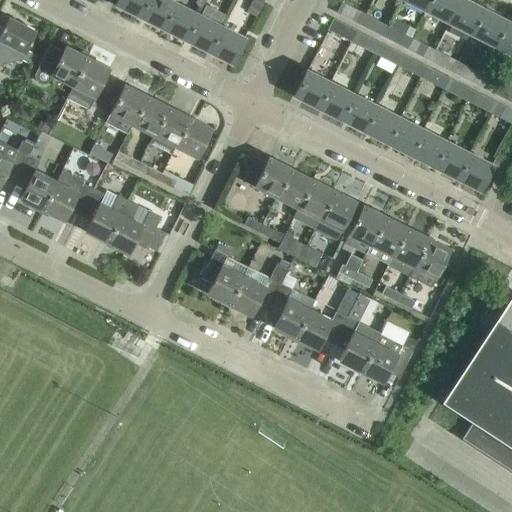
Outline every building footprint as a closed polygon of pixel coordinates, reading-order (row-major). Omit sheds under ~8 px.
[(115,0),(115,2),(138,14),(145,0),(115,0)] [(145,0),(138,14),(162,26),(174,1),(173,0),(145,0)] [(195,0),(195,1),(200,9),(203,0),(195,0)] [(408,0),(425,9),(429,0),(408,0)] [(449,21),(459,0),(429,0),(425,9),(449,21)] [(472,32),(485,7),(470,0),(459,0),(449,21),(472,32)] [(162,26),(185,38),(198,13),(174,1),(162,26)] [(336,11),(359,23),(364,13),(341,1),(336,11)] [(495,44),(508,19),(485,7),(472,32),(495,44)] [(198,13),(185,38),(208,50),(221,24),(219,23),(201,14),(198,13)] [(359,23),(382,35),(388,25),(364,13),(359,23)] [(0,63),(2,64),(3,63),(22,58),(27,60),(31,52),(26,49),(36,29),(8,15),(0,30),(0,63)] [(350,40),(355,30),(332,18),(327,28),(350,40)] [(511,52),(511,21),(508,19),(495,44),(511,52)] [(221,24),(208,50),(232,62),(245,36),(221,24)] [(382,35),(406,47),(411,37),(388,25),(382,35)] [(350,40),(373,52),(378,42),(355,30),(350,40)] [(406,47),(429,59),(434,49),(411,37),(406,47)] [(373,52),(396,64),(402,54),(378,42),(373,52)] [(49,43),(34,74),(34,75),(34,76),(34,77),(35,78),(35,79),(36,80),(37,80),(37,81),(38,81),(38,82),(39,82),(40,82),(41,82),(42,83),(43,82),(44,82),(45,82),(46,82),(50,74),(72,85),(87,55),(65,44),(62,50),(49,43)] [(429,59),(452,71),(457,61),(434,49),(429,59)] [(396,64),(420,76),(425,66),(402,54),(396,64)] [(72,85),(66,96),(88,107),(90,104),(101,109),(106,100),(115,83),(104,77),(109,66),(87,55),(72,85)] [(452,71),(475,83),(480,73),(457,61),(452,71)] [(420,76),(443,88),(448,78),(425,66),(420,76)] [(293,93),(316,105),(329,80),(306,68),(293,93)] [(475,83),(499,95),(504,85),(480,73),(475,83)] [(443,88),(466,100),(472,90),(448,78),(443,88)] [(316,105),(340,117),(353,92),(329,80),(316,105)] [(110,112),(105,121),(126,132),(131,123),(146,93),(124,82),(115,100),(109,112),(110,112)] [(499,95),(511,102),(511,89),(504,85),(499,95)] [(466,100),(490,112),(495,102),(472,90),(466,100)] [(340,117),(363,129),(376,104),(353,92),(340,117)] [(131,123),(152,134),(168,104),(146,93),(131,123)] [(490,112),(511,123),(511,110),(495,102),(490,112)] [(170,153),(174,145),(189,115),(168,104),(152,134),(148,142),(170,153)] [(363,129),(386,141),(399,116),(376,104),(363,129)] [(174,145),(179,147),(197,156),(211,127),(189,115),(174,145)] [(386,141),(410,153),(422,128),(399,116),(386,141)] [(36,126),(48,132),(51,125),(39,119),(36,126)] [(61,147),(69,132),(56,125),(48,140),(61,147)] [(410,153),(433,165),(446,140),(422,128),(410,153)] [(0,182),(4,175),(14,181),(27,155),(32,144),(21,139),(16,149),(0,140),(0,182)] [(433,165),(456,177),(469,152),(446,140),(433,165)] [(98,150),(113,158),(117,150),(102,142),(98,150)] [(129,165),(134,168),(139,160),(117,150),(113,158),(129,165)] [(469,152),(456,177),(480,189),(492,164),(469,152)] [(38,161),(27,155),(14,181),(25,186),(20,197),(41,208),(55,180),(33,170),(38,161)] [(276,196),(291,166),(268,155),(266,161),(254,155),(242,179),(276,196)] [(141,172),(156,180),(160,171),(139,160),(134,168),(141,172)] [(297,207),(312,177),(291,166),(276,196),(297,207)] [(69,209),(79,213),(91,188),(81,183),(83,179),(62,168),(55,181),(55,180),(41,208),(63,219),(69,209)] [(156,180),(171,188),(176,179),(160,171),(156,180)] [(297,207),(293,215),(302,219),(314,225),(314,226),(334,188),(312,177),(297,207)] [(85,230),(106,240),(127,199),(117,194),(110,209),(98,203),(103,194),(91,188),(79,213),(90,219),(85,230)] [(334,188),(314,226),(315,228),(334,237),(336,237),(340,230),(347,217),(356,199),(334,188)] [(127,199),(106,240),(128,252),(133,242),(144,247),(160,215),(149,210),(142,225),(130,219),(138,204),(127,199)] [(344,240),(365,251),(385,214),(363,203),(344,240)] [(365,251),(387,262),(391,255),(406,225),(385,214),(365,251)] [(257,232),(262,223),(246,215),(241,224),(257,232)] [(262,223),(257,232),(272,239),(272,238),(279,242),(284,233),(278,230),(277,231),(273,229),(262,223)] [(391,255),(412,266),(428,236),(406,225),(391,255)] [(408,274),(430,286),(447,254),(450,247),(428,236),(412,266),(408,274)] [(283,250),(298,258),(305,245),(289,238),(283,250)] [(217,244),(201,276),(212,282),(207,292),(228,303),(243,274),(247,266),(224,255),(227,249),(217,244)] [(298,258),(307,262),(310,258),(315,261),(319,253),(305,245),(298,258)] [(341,264),(335,277),(349,284),(351,279),(355,271),(356,272),(362,259),(354,254),(347,267),(341,264)] [(243,274),(228,303),(251,314),(256,304),(266,309),(287,267),(286,267),(288,262),(280,258),(278,263),(276,261),(268,276),(247,266),(243,274)] [(272,325),(293,336),(308,308),(286,297),(296,279),(284,274),(288,267),(287,267),(266,309),(278,315),(272,325)] [(355,271),(351,279),(366,287),(370,279),(356,272),(355,271)] [(379,293),(394,301),(398,293),(383,286),(379,293)] [(511,289),(440,399),(472,420),(461,437),(511,470),(511,289)] [(394,301),(409,308),(413,301),(398,293),(394,301)] [(341,298),(336,309),(337,310),(345,314),(351,303),(341,298)] [(322,337),(332,342),(345,316),(334,311),(329,319),(308,308),(293,336),(317,348),(322,337)] [(338,359),(360,370),(378,334),(345,316),(332,342),(344,348),(338,359)] [(378,334),(360,370),(382,381),(388,371),(399,376),(412,351),(378,334)]
